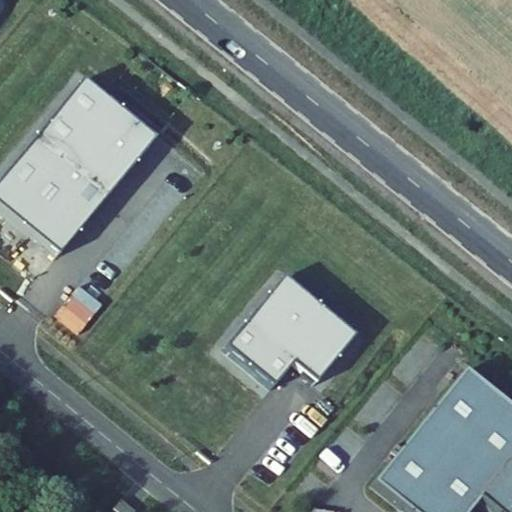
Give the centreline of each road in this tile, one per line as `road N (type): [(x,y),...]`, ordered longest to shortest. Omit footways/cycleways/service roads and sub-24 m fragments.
road 1 (primary): [(188,0),(511,262)]
road 2 (residential): [(0,349),(197,511)]
